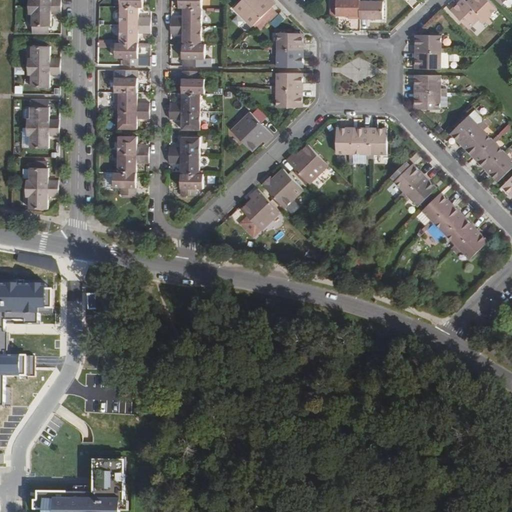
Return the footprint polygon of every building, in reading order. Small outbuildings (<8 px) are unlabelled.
[(184,8),(203,8),(202,0),(180,0),(180,8),(184,8)] [(275,5),(270,0),(242,0),(234,8),(252,27),(275,5)] [(360,1),(360,0),(332,0),(333,16),(360,16),(360,1)] [(468,3),(464,0),(463,0),(452,11),(469,29),(478,20),(482,24),(485,21),(468,3)] [(498,9),(488,0),(471,0),(468,3),(485,21),(489,25),(492,22),(488,18),(498,9)] [(360,16),(360,18),(384,19),(384,1),(360,1),(360,16)] [(52,15),(62,15),(62,6),(30,6),(30,14),(33,14),(33,34),(49,34),(49,27),(52,27),(52,15)] [(140,7),(121,7),(121,25),(151,26),(151,17),(140,17),(140,7)] [(202,26),(203,8),(184,8),(184,18),(172,18),(172,26),(202,26)] [(278,28),(286,18),(281,14),(273,23),(278,28)] [(151,26),(121,25),(121,43),(140,43),(140,34),(151,34),(151,26)] [(202,44),(202,26),(172,26),(171,34),(184,34),(184,44),(202,44)] [(304,51),(304,34),(279,34),(279,47),(273,46),(273,50),(304,51)] [(417,35),(417,53),(447,53),(447,49),(442,49),(442,36),(417,35)] [(121,43),(117,43),(116,58),(124,58),(124,65),(139,65),(140,43),(121,43)] [(183,66),(198,66),(198,59),(205,59),(206,44),(202,44),(184,44),(183,66)] [(29,67),(61,68),(61,59),(51,59),(51,47),(50,47),(33,46),(32,46),(32,59),(29,59),(29,67)] [(278,67),(303,68),(304,51),(273,50),(273,54),(278,54),(278,67)] [(447,53),(417,53),(416,69),(441,69),(441,57),(447,57),(447,53)] [(51,75),(61,76),(61,68),(29,67),(29,75),(32,75),(32,87),(50,88),(51,75)] [(138,70),(124,70),(124,78),(116,78),(116,93),(120,93),(138,93),(138,70)] [(198,79),(198,71),(184,71),(183,93),(202,94),(205,94),(206,79),(198,79)] [(273,86),(272,91),(303,91),(303,74),(278,73),(278,87),(273,86)] [(441,76),(416,75),(416,92),(446,93),(446,89),(441,89),(441,76)] [(278,108),(302,108),(303,107),(303,91),(272,91),(272,94),(278,95),(278,108)] [(416,92),(416,110),(441,110),(441,97),(446,97),(446,93),(416,92)] [(120,93),(120,111),(150,111),(150,103),(138,103),(138,93),(120,93)] [(202,94),(183,93),(183,103),(171,103),(171,111),(201,112),(202,94)] [(28,127),(60,128),(60,120),(50,120),(50,108),(49,108),(49,100),(33,100),(33,107),(31,107),(31,119),(28,119),(28,127)] [(150,111),(120,111),(120,129),(138,129),(138,119),(150,119),(150,111)] [(201,130),(201,112),(171,111),(171,120),(183,120),(183,130),(201,130)] [(475,111),(469,117),(478,126),(482,122),(483,118),(475,111)] [(263,142),(265,144),(273,136),(251,113),(232,131),(252,152),(263,142)] [(451,134),(463,146),(485,125),(482,122),(478,126),(469,117),(451,134)] [(485,125),(463,146),(475,158),(493,140),(484,131),(488,128),(485,125)] [(507,125),(495,134),(499,139),(511,130),(507,125)] [(50,137),(60,137),(60,128),(28,127),(28,136),(31,136),(31,148),(50,149),(50,137)] [(354,154),(354,129),(337,129),(337,135),(337,154),(350,154),(350,159),(354,159),(354,154)] [(371,160),(371,129),(354,129),(354,154),(367,154),(367,160),(371,160)] [(388,130),(371,129),(371,160),(375,160),(375,155),(388,155),(388,130)] [(120,137),(120,155),(150,155),(150,148),(138,147),(138,137),(120,137)] [(493,140),(475,158),(487,170),(504,152),(496,144),(500,140),(497,137),(493,140)] [(170,148),(170,155),(200,156),(201,138),(183,138),(182,148),(170,148)] [(299,156),(295,153),(288,160),(311,184),(329,166),(309,146),(299,156)] [(504,152),(487,170),(499,182),(511,169),(511,159),(508,155),(511,152),(508,149),(504,152)] [(138,163),(149,163),(150,155),(120,155),(119,173),(138,174),(138,163)] [(182,164),(182,174),(200,174),(200,156),(170,155),(170,163),(182,164)] [(27,180),(27,189),(59,189),(59,181),(49,181),(49,169),(47,169),(46,164),(34,164),(34,169),(30,169),(30,180),(27,180)] [(400,195),(403,197),(425,176),(413,165),(409,169),(404,164),(391,176),(397,182),(396,182),(404,191),(400,195)] [(271,177),(263,185),(286,208),(304,191),(284,170),(277,177),(274,180),(271,177)] [(138,196),(138,174),(119,173),(115,173),(115,188),(123,188),(123,195),(138,196)] [(200,174),(182,174),(182,196),(197,196),(197,189),(204,189),(205,174),(200,174)] [(425,176),(403,197),(406,201),(410,197),(419,206),(437,188),(425,176)] [(511,177),(503,187),(511,196),(511,177)] [(49,198),(59,198),(59,189),(27,189),(27,198),(30,198),(30,209),(49,209),(49,198)] [(258,189),(250,197),(253,200),(243,210),(248,216),(263,230),(281,213),(258,189)] [(441,193),(423,211),(432,220),(422,230),(424,233),(435,223),(453,205),(441,193)] [(440,236),(443,239),(447,235),(464,217),(453,205),(435,223),(444,232),(440,236)] [(263,230),(248,216),(244,221),(243,226),(253,236),(258,235),(263,230)] [(452,248),(455,251),(476,229),(464,217),(447,235),(456,244),(452,248)] [(476,229),(455,251),(458,254),(461,251),(471,259),(488,242),(476,229)] [(19,261),(54,271),(56,262),(21,252),(19,261)] [(45,283),(0,282),(0,406),(5,407),(6,377),(36,378),(37,355),(9,354),(9,332),(5,332),(5,319),(26,319),(26,325),(38,325),(39,309),(53,309),(53,289),(45,289),(45,283)] [(111,370),(110,355),(86,356),(87,371),(111,370)] [(119,394),(118,370),(80,372),(81,396),(105,395),(106,403),(117,402),(117,394),(119,394)] [(242,508),(219,454),(213,456),(235,510),(242,508)] [(69,491),(39,491),(39,500),(36,500),(36,511),(46,511),(123,511),(124,510),(132,510),(132,501),(129,501),(129,456),(119,456),(119,459),(95,459),(95,486),(77,486),(77,492),(69,492),(69,491)]
